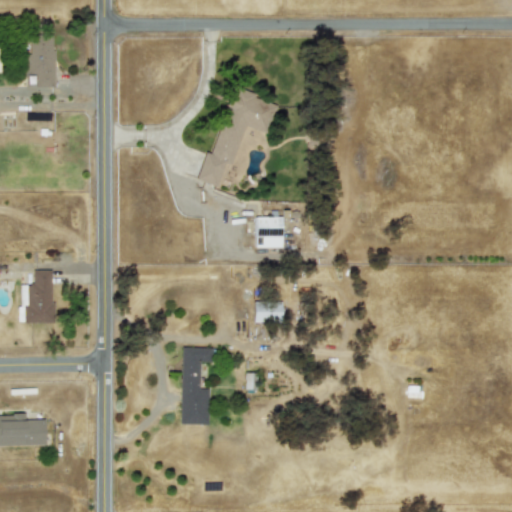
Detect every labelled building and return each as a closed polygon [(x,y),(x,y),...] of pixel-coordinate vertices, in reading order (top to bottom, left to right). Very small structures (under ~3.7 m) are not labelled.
[(53,35),(28,34),(28,55),(24,55),(23,74),(33,74),(33,86),(52,86),(53,35)] [(194,179),(215,186),(223,163),(230,165),(243,126),(263,132),(274,102),(232,88),(210,154),(202,152),(194,179)] [(279,216),(253,217),(253,247),(280,247),(279,216)] [(49,269),(31,270),(31,284),(16,285),(18,323),(51,322),(49,269)] [(280,302),(252,301),(251,321),(279,322),(280,302)] [(177,424),(205,424),(206,388),(197,388),(198,361),(209,361),(210,348),(180,347),(177,424)] [(254,373),(243,372),(243,391),(254,391),(254,373)] [(0,414),(0,445),(43,445),(43,419),(23,420),(23,414),(0,414)]
